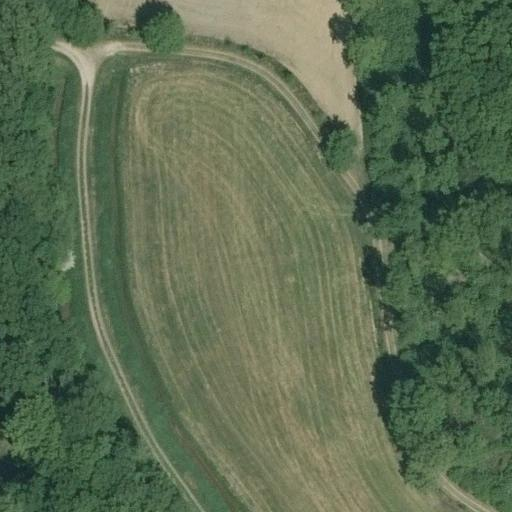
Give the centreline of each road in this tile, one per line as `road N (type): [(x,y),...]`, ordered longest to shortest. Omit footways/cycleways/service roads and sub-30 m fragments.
road 1 (track): [(493,511),(422,456),(405,410),(378,247),(355,186),(268,73),(222,55),(36,42)]
road 2 (track): [(193,511),(143,433),(93,311),(81,170),(89,44)]
road 3 (track): [(378,247),(471,207),(511,200)]
